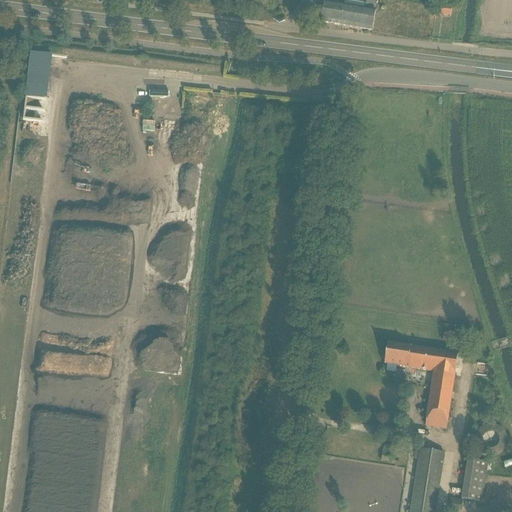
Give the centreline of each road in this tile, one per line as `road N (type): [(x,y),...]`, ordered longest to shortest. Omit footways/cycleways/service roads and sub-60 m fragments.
road 1 (unclassified): [(511,88),(388,73),(355,79),(343,90),(293,511)]
road 2 (primary): [(511,72),(0,10)]
road 3 (unclassified): [(511,54),(284,27)]
road 4 (track): [(304,420),(452,441)]
